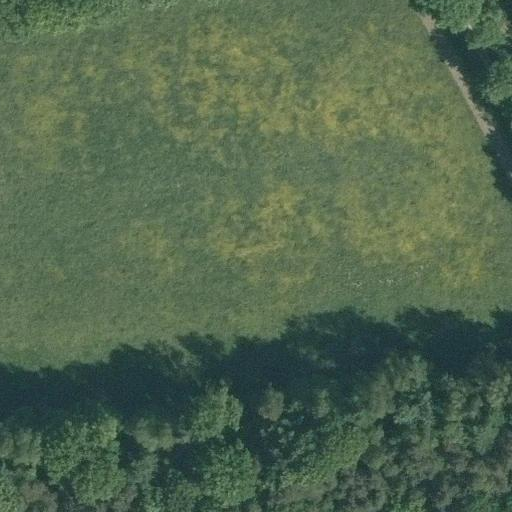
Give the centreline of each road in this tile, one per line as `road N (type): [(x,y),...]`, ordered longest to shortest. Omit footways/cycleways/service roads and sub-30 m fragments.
road 1 (track): [(0,464),(511,394)]
road 2 (track): [(511,106),(452,0)]
